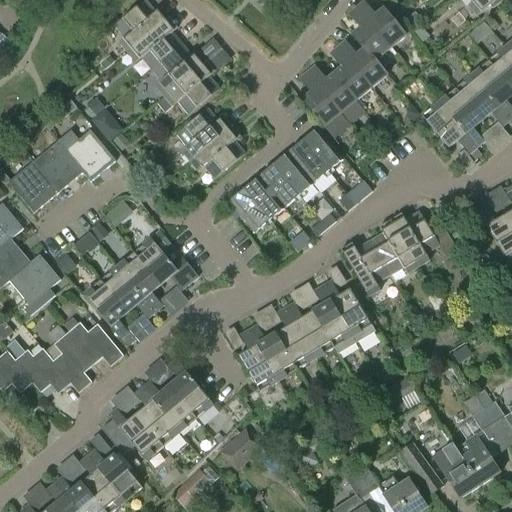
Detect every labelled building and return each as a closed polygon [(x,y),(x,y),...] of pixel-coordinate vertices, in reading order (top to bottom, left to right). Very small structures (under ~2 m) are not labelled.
[(473,0),(475,2),(469,7),(478,17),(497,0),(473,0)] [(145,1),(109,31),(110,31),(116,27),(125,38),(119,43),(127,54),(169,18),(161,8),(155,13),(145,1)] [(364,2),(356,8),(391,50),(406,37),(384,10),(375,17),(364,2)] [(352,36),(364,50),(365,50),(375,63),(376,62),(391,50),(356,8),(349,14),(361,29),(352,36)] [(169,18),(127,54),(136,63),(142,58),(152,70),(182,46),(172,33),(178,28),(169,18)] [(486,23),(493,32),(499,27),(492,18),(486,23)] [(486,23),(485,22),(478,27),(486,37),(493,32),(486,23)] [(345,42),(337,48),(372,89),(388,76),(376,62),(375,63),(365,50),(364,50),(356,56),(345,42)] [(182,46),(152,70),(162,83),(156,88),(164,98),(206,63),(198,53),(192,58),(182,46)] [(342,68),(334,75),(356,102),(372,89),(337,48),(330,54),(342,68)] [(511,57),(505,49),(488,63),(511,91),(511,57)] [(115,63),(110,57),(101,65),(106,70),(115,63)] [(165,99),(158,104),(166,113),(179,103),(188,114),(182,119),(183,120),(219,90),(208,78),(215,73),(206,63),(164,98),(165,99)] [(511,91),(488,63),(472,76),(510,122),(511,119),(511,109),(506,102),(511,97),(511,91)] [(314,67),(307,73),(341,115),(356,102),(334,75),(326,81),(314,67)] [(341,115),(307,73),(300,79),(311,94),(303,100),(326,127),(341,115)] [(472,76),(455,90),(482,123),(491,115),(502,128),(510,122),(472,76)] [(455,90),(438,104),(476,149),(484,143),(473,130),(482,123),(455,90)] [(88,106),(89,108),(96,116),(105,109),(96,99),(88,106)] [(61,109),(67,116),(77,109),(70,101),(61,109)] [(476,149),(438,104),(422,118),(449,150),(458,143),(468,156),(476,149)] [(181,153),(190,163),(232,127),(224,117),(218,122),(207,110),(177,135),(188,147),(181,153)] [(124,134),(115,123),(101,134),(109,145),(124,134)] [(232,127),(190,163),(198,172),(204,167),(215,180),(244,155),(234,142),(240,137),(232,127)] [(317,130),(303,142),(328,173),(343,161),(317,130)] [(71,131),(58,142),(66,151),(65,152),(83,173),(82,174),(88,180),(90,183),(116,162),(90,131),(79,141),(71,131)] [(58,142),(33,162),(59,193),(82,174),(83,173),(65,152),(66,151),(58,142)] [(303,142),(288,154),(313,185),(328,173),(303,142)] [(288,154),(274,166),(299,197),(313,185),(288,154)] [(11,181),(8,183),(34,214),(59,193),(33,162),(11,181)] [(274,166),(259,178),(285,209),(299,197),(274,166)] [(2,171),(0,172),(0,178),(6,185),(8,183),(11,181),(2,171)] [(259,178),(244,190),(270,221),(285,209),(259,178)] [(355,206),(372,193),(364,182),(347,196),(355,206)] [(244,190),(229,202),(232,206),(240,216),(255,233),(270,221),(244,190)] [(355,206),(347,196),(339,203),(348,213),(355,206)] [(2,204),(0,205),(0,248),(11,240),(23,230),(2,204)] [(232,206),(227,211),(234,220),(240,216),(232,206)] [(486,208),(478,214),(508,264),(511,261),(511,229),(504,217),(495,222),(486,208)] [(105,215),(113,225),(121,219),(113,209),(105,215)] [(401,215),(390,221),(418,268),(429,262),(425,255),(438,247),(446,260),(458,253),(444,229),(433,235),(419,213),(405,221),(401,215)] [(329,215),(321,222),(327,230),(336,223),(329,215)] [(383,235),(369,243),(389,276),(403,268),(407,275),(418,268),(390,221),(379,228),(383,235)] [(321,222),(311,230),(317,238),(327,230),(321,222)] [(106,232),(99,224),(89,232),(96,240),(106,232)] [(160,232),(134,254),(161,286),(170,279),(180,292),(198,278),(160,232)] [(100,248),(89,235),(74,248),(82,258),(87,254),(89,257),(100,248)] [(297,255),(309,245),(301,236),(290,246),(297,255)] [(0,289),(1,291),(10,283),(9,282),(31,264),(30,263),(11,240),(0,248),(0,289)] [(389,276),(369,243),(356,251),(352,244),(340,251),(368,298),(380,291),(376,284),(389,276)] [(64,253),(53,262),(65,276),(75,267),(64,253)] [(134,254),(117,268),(154,313),(162,307),(151,294),(161,286),(134,254)] [(31,264),(9,282),(10,283),(30,307),(25,311),(31,318),(55,297),(50,290),(61,281),(40,256),(30,263),(31,264)] [(117,268),(101,282),(127,314),(136,307),(147,319),(154,313),(117,268)] [(101,282),(84,296),(121,341),(127,348),(135,342),(129,334),(119,321),(127,314),(101,282)] [(331,282),(322,287),(353,338),(356,344),(375,333),(372,327),(350,290),(339,296),(331,282)] [(308,283),(290,292),(298,309),(317,299),(308,283)] [(322,307),(312,313),(334,349),(338,355),(356,344),(353,338),(322,287),(314,292),(322,307)] [(294,305),(286,309),(316,360),(334,349),(312,313),(302,319),(294,305)] [(286,329),(275,335),(297,371),(316,360),(286,309),(277,314),(286,329)] [(73,319),(63,327),(69,333),(66,335),(93,367),(102,359),(110,369),(123,358),(97,326),(88,334),(79,324),(78,325),(73,319)] [(12,333),(5,324),(0,327),(0,337),(3,341),(12,333)] [(58,326),(48,334),(56,344),(54,346),(62,355),(53,363),(52,363),(71,385),(70,386),(78,395),(92,384),(84,375),(93,367),(66,335),(66,336),(58,326)] [(257,327),(248,332),(279,382),(297,371),(275,335),(265,341),(257,327)] [(248,351),(238,358),(253,383),(259,394),(279,382),(248,332),(240,337),(248,351)] [(25,353),(15,341),(7,348),(17,360),(19,358),(25,353)] [(15,361),(14,362),(33,385),(40,394),(50,386),(58,396),(70,386),(71,385),(52,363),(53,363),(45,353),(42,350),(33,358),(27,351),(19,358),(15,361)] [(0,390),(3,393),(12,386),(20,395),(33,385),(14,362),(15,361),(7,352),(0,357),(0,390)] [(160,360),(147,371),(155,382),(169,371),(160,360)] [(178,380),(169,388),(196,421),(213,406),(176,361),(168,368),(178,380)] [(376,374),(382,384),(395,377),(389,367),(376,374)] [(410,379),(384,394),(390,405),(417,391),(410,379)] [(150,382),(142,389),(179,434),(196,421),(169,388),(160,395),(150,382)] [(126,386),(112,398),(128,417),(142,405),(126,386)] [(145,408),(135,416),(162,449),(179,434),(142,389),(135,395),(145,408)] [(485,411),(484,412),(504,444),(511,439),(511,414),(505,419),(495,404),(494,405),(485,391),(475,398),(485,411)] [(336,395),(326,401),(331,411),(342,405),(336,395)] [(162,449),(135,416),(127,423),(116,410),(108,417),(112,421),(101,431),(123,457),(134,448),(146,462),(162,449)] [(472,453),(462,459),(462,460),(480,488),(501,474),(487,453),(493,450),(494,451),(504,444),(484,412),(473,419),(482,433),(466,444),(472,453)] [(246,429),(220,454),(234,468),(243,460),(246,463),(263,447),(261,446),(246,429)] [(218,434),(213,439),(218,445),(224,440),(218,434)] [(268,439),(261,446),(263,447),(271,456),(278,449),(268,439)] [(413,445),(400,454),(423,486),(430,496),(444,486),(437,477),(413,445)] [(462,460),(462,459),(454,446),(435,459),(443,472),(442,472),(460,500),(480,488),(462,460)] [(95,451),(87,458),(125,504),(142,489),(115,457),(106,464),(95,451)] [(90,477),(81,485),(103,511),(114,511),(125,504),(87,458),(80,464),(90,477)] [(365,464),(355,471),(370,494),(380,487),(365,464)] [(358,497),(334,511),(368,511),(366,509),(360,500),(370,494),(355,471),(345,477),(358,497)] [(209,482),(201,473),(182,490),(190,499),(209,482)] [(62,479),(54,486),(75,511),(103,511),(81,485),(72,492),(62,479)] [(384,497),(393,511),(423,511),(427,509),(409,481),(384,497)] [(57,504),(48,511),(75,511),(54,486),(47,492),(57,504)]
